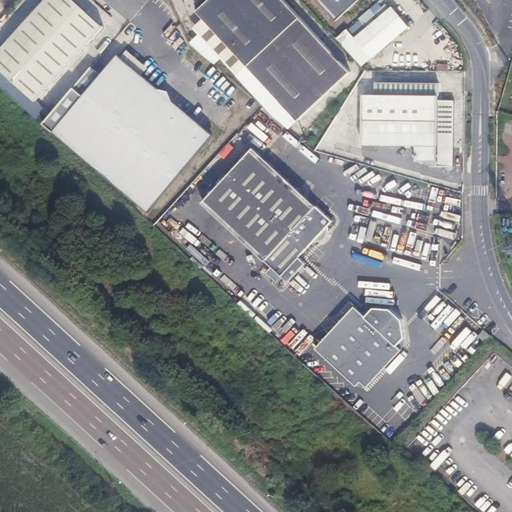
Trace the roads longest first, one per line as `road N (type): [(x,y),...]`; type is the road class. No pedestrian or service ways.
road 1 (residential): [(443,0),(481,55),(481,234),(511,316)]
road 2 (motorway): [(239,511),(0,294)]
road 3 (motorway): [(0,338),(190,511)]
